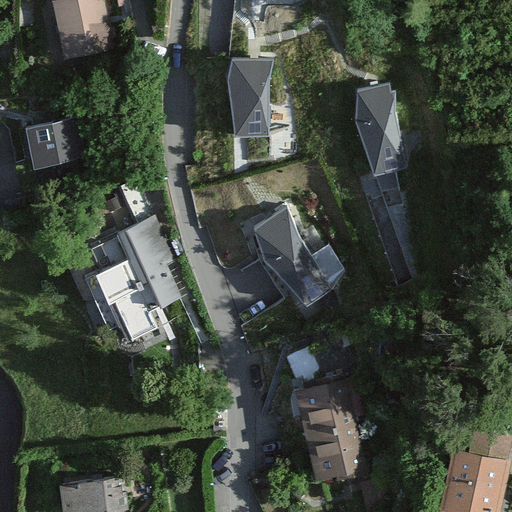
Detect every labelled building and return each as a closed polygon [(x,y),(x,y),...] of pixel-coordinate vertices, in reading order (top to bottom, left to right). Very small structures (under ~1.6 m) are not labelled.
[(101,0),(86,0),(59,5),(68,58),(109,51),(101,0)] [(273,58),(234,58),(228,78),(236,134),(269,135),(269,79),(273,58)] [(390,83),(359,90),(355,119),(374,172),(408,166),(395,111),(390,83)] [(26,124),(35,162),(89,149),(79,111),(26,124)] [(287,206),(255,225),(264,258),(308,302),(332,288),(298,234),(287,206)] [(156,215),(122,228),(151,304),(176,294),(163,260),(171,257),(156,215)] [(346,377),(296,388),(317,479),(338,474),(339,479),(367,472),(346,377)] [(473,450),(455,447),(444,503),(486,511),(495,511),(511,432),(511,429),(479,422),(473,450)] [(124,475),(62,482),(65,511),(101,511),(128,509),(124,475)] [(361,482),(368,507),(387,502),(381,476),(361,482)]
